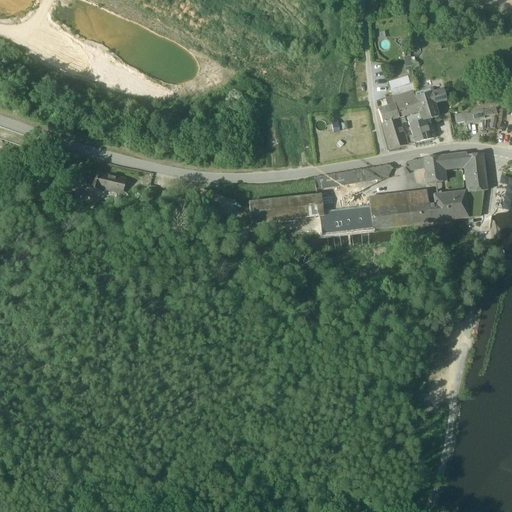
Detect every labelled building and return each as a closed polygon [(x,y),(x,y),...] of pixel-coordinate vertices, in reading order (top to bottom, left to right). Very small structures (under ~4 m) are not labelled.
[(413,85),(390,92),(392,100),(412,93),(413,94),(413,85)] [(432,90),(413,95),(420,118),(421,123),(428,121),(438,118),(434,105),(446,101),(443,94),(442,90),(433,93),(432,90)] [(412,93),(392,100),(394,107),(399,120),(418,113),(413,94),(412,93)] [(399,120),(394,107),(378,112),(384,131),(401,126),(399,120)] [(495,108),(483,111),(484,117),(496,114),(495,108)] [(483,111),(455,116),(457,125),(485,120),(483,111)] [(420,118),(412,120),(412,118),(407,119),(410,126),(421,123),(420,118)] [(421,123),(410,126),(412,137),(415,144),(433,140),(428,121),(421,123)] [(401,126),(384,131),(390,151),(407,146),(401,126)] [(465,155),(423,160),(424,170),(426,185),(442,183),(441,169),(465,166),(464,158),(465,158),(465,155)] [(465,158),(464,158),(465,166),(468,193),(468,194),(482,193),(486,192),(482,156),(465,158)] [(423,160),(408,162),(405,168),(405,170),(409,171),(424,170),(423,160)] [(387,166),(362,170),(364,181),(388,178),(392,172),(391,170),(387,166)] [(362,170),(314,179),(316,190),(364,181),(362,170)] [(105,176),(90,173),(86,190),(101,193),(102,188),(105,176)] [(105,176),(102,188),(122,192),(124,181),(105,176)] [(426,192),(368,199),(369,212),(409,207),(427,205),(426,192)] [(464,193),(433,197),(434,207),(428,208),(430,225),(438,224),(437,222),(446,221),(446,223),(467,220),(464,193)] [(468,193),(464,193),(467,220),(479,218),(482,193),(468,194),(468,193)] [(321,197),(248,204),(250,224),(264,223),(264,225),(269,225),(269,222),(300,219),(301,221),(305,221),(305,219),(318,217),(323,217),(323,216),(321,197)] [(427,205),(409,207),(412,227),(430,225),(428,208),(427,205)] [(409,207),(369,212),(372,232),(412,227),(409,207)] [(369,212),(330,215),(332,236),(372,232),(369,212)] [(330,215),(323,216),(323,217),(318,217),(320,237),(332,236),(330,215)]
